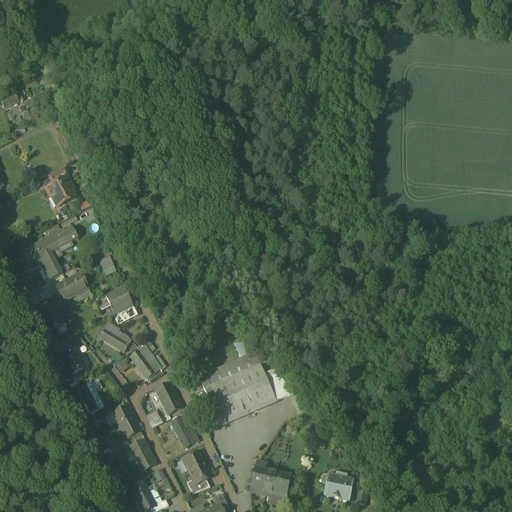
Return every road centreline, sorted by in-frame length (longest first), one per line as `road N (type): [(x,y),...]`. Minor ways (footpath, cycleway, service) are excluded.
road 1 (tertiary): [(118,511),(0,285)]
road 2 (residential): [(174,375),(74,141)]
road 3 (residential): [(236,511),(174,375)]
road 4 (residential): [(184,511),(130,397)]
